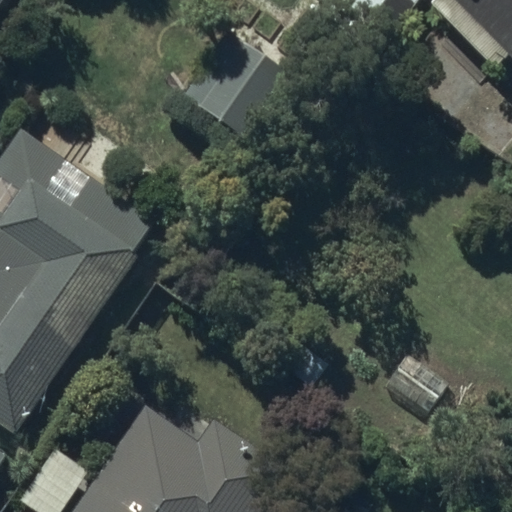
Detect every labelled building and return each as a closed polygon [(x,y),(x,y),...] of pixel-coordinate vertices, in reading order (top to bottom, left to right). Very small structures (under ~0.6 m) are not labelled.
[(0,0),(0,20),(12,0),(0,0)] [(332,0),(321,15),(342,31),(333,43),(372,73),(420,11),(405,0),(365,0),(363,3),(359,0),(332,0)] [(405,0),(420,11),(427,0),(405,0)] [(511,0),(447,0),(438,10),(504,76),(511,68),(511,0)] [(302,84),(281,70),(232,38),(222,53),(188,104),(237,136),(258,150),(302,84)] [(131,176),(117,196),(30,135),(0,178),(0,424),(23,440),(165,231),(153,222),(167,202),(131,176)] [(459,404),(411,364),(385,395),(433,435),(459,404)] [(146,414),(137,428),(82,511),(265,511),(293,470),(226,427),(208,454),(146,414)] [(0,470),(9,457),(0,451),(0,470)]
